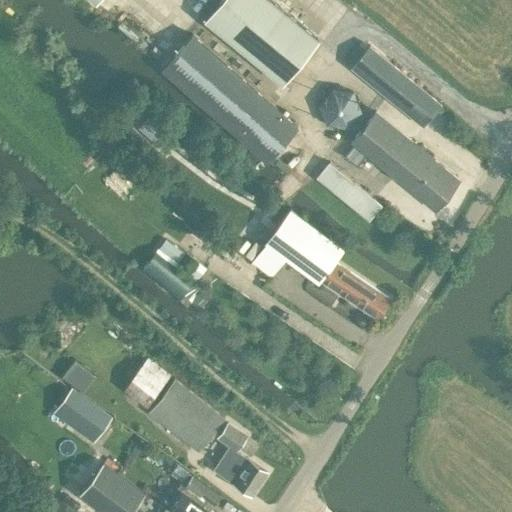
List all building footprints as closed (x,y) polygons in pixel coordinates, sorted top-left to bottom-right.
[(222,0),(207,18),(284,82),(320,39),(273,0),(222,0)] [(204,93),(274,154),(299,126),(200,38),(176,65),(206,92),(204,93)] [(353,66),(423,124),(441,102),(371,44),(353,66)] [(319,104),(327,123),(348,127),(360,109),(353,89),(331,85),(319,104)] [(351,140),(434,208),(458,178),(375,110),(351,140)] [(320,179),(333,191),(337,187),(366,214),(377,201),(334,163),(320,179)] [(286,255),(318,280),(321,279),(376,316),(389,297),(356,275),(334,260),(333,259),(342,247),(290,208),(252,259),(271,274),(286,255)] [(145,262),(141,267),(179,297),(193,280),(178,267),(155,249),(145,262)] [(170,371),(147,354),(123,388),(146,404),(170,371)] [(95,373),(74,358),(62,375),(83,390),(95,373)] [(148,411),(198,450),(224,417),(174,377),(148,411)] [(56,408),(96,436),(111,415),(71,387),(56,408)] [(228,444),(212,467),(222,473),(237,450),(236,449),(247,434),(226,420),(215,435),(228,444)] [(222,473),(251,493),(266,470),(237,450),(222,473)] [(103,459),(79,492),(105,511),(129,511),(145,491),(103,459)] [(181,490),(170,506),(177,511),(211,511),(202,505),(207,498),(211,501),(219,492),(189,470),(177,487),(181,490)] [(43,511),(33,502),(24,511),(43,511)]
